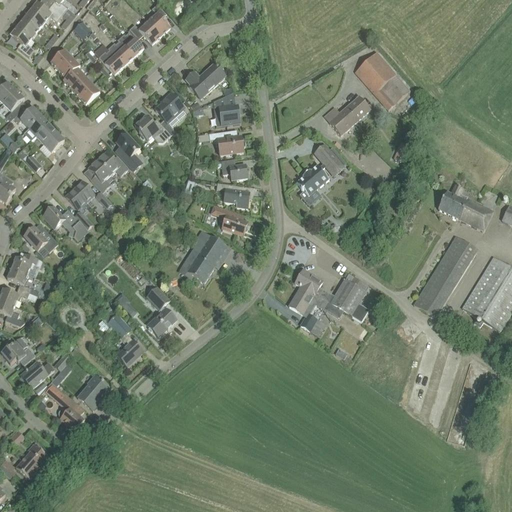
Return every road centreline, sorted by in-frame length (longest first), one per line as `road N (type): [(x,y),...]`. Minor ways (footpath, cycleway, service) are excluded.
road 1 (tertiary): [(80,460),(148,383),(259,285),(279,220)]
road 2 (unclassified): [(504,375),(279,220)]
road 3 (residential): [(85,141),(188,46),(252,21)]
road 4 (tertiary): [(279,220),(252,21)]
road 5 (unclassified): [(480,511),(504,375)]
